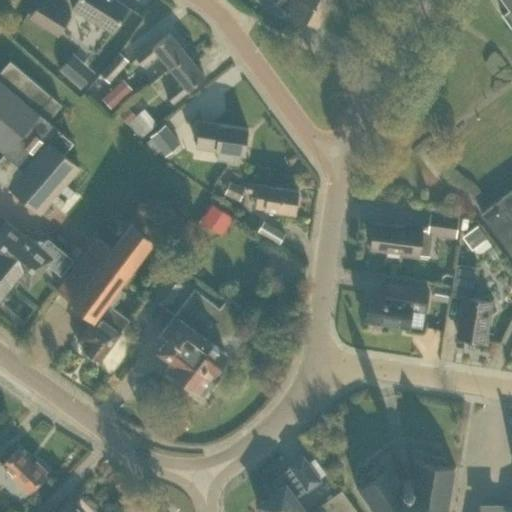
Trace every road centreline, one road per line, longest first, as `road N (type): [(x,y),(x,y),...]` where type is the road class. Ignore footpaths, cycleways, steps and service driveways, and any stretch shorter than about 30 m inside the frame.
road 1 (tertiary): [(200,479),(148,460),(0,354)]
road 2 (residential): [(326,382),(317,335),(336,189),(333,152)]
road 3 (residential): [(333,152),(310,138),(199,0)]
road 4 (unclassified): [(511,388),(368,369),(326,382)]
road 5 (residential): [(333,152),(414,0)]
road 6 (unclassified): [(200,479),(326,382)]
